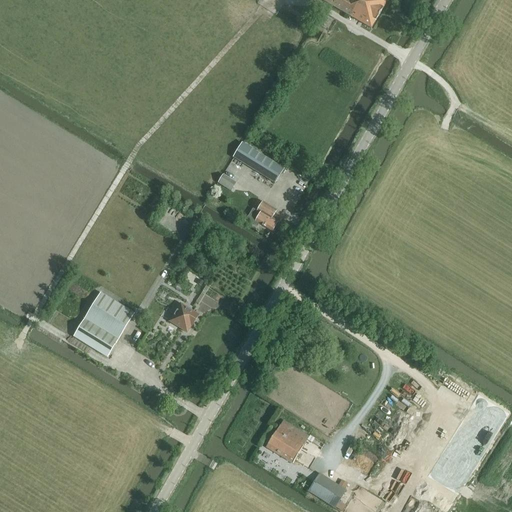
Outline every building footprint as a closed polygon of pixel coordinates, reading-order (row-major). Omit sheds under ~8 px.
[(320,0),(321,0),(348,16),(348,17),(371,30),(379,16),(388,1),(386,0),(320,0)] [(284,169),(242,143),(232,158),(275,185),(284,169)] [(236,184),(222,175),(217,184),(231,192),(236,184)] [(253,209),(246,221),(258,227),(259,225),(272,233),(278,223),(273,219),(277,211),(263,203),(257,212),(253,209)] [(107,358),(118,341),(134,315),(100,294),(84,319),(73,337),(107,358)] [(192,328),(200,316),(180,303),(168,322),(187,334),(191,328),(192,328)] [(292,422),(285,418),(275,433),(288,440),(284,446),(292,451),(295,445),(297,446),(306,431),(304,430),(314,415),(301,407),(292,422)] [(319,475),(308,492),(335,509),(346,492),(319,475)] [(348,484),(342,480),(339,486),(345,489),(348,484)]
